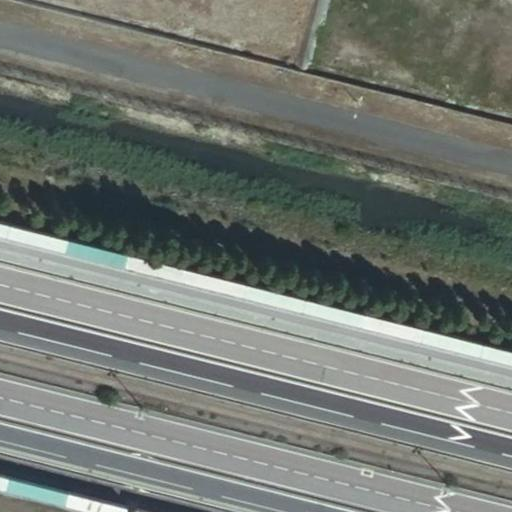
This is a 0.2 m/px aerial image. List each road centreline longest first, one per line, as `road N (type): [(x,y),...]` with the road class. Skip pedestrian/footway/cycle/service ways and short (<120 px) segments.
road 1 (unclassified): [(511,413),(0,284)]
road 2 (unclassified): [(0,323),(511,451)]
road 3 (unclassified): [(450,511),(0,398)]
road 4 (unclassified): [(0,433),(314,511)]
